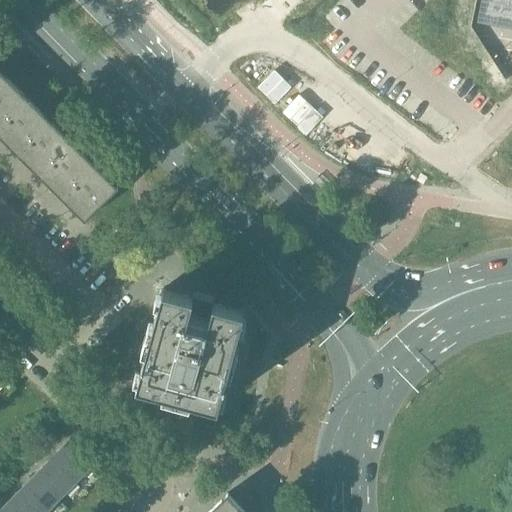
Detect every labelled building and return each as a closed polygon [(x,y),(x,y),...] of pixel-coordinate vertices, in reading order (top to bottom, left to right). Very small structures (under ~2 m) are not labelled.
[(511,0),(481,0),(477,22),(511,29),(511,0)] [(0,81),(0,126),(28,98),(5,76),(0,81)] [(0,126),(0,137),(17,154),(50,121),(28,98),(0,126)] [(17,154),(40,176),(73,143),(50,121),(17,154)] [(40,176),(62,199),(95,165),(73,143),(40,176)] [(95,165),(62,199),(85,221),(118,187),(95,165)] [(162,289),(145,353),(136,385),(217,407),(243,311),(162,289)] [(52,456),(76,480),(94,462),(91,459),(91,458),(89,455),(88,456),(70,438),(52,456)] [(52,456),(35,474),(59,498),(76,480),(52,456)] [(35,474),(17,492),(37,511),(44,511),(59,498),(35,474)] [(37,511),(17,492),(0,509),(2,511),(37,511)] [(245,511),(227,493),(206,511),(245,511)]
